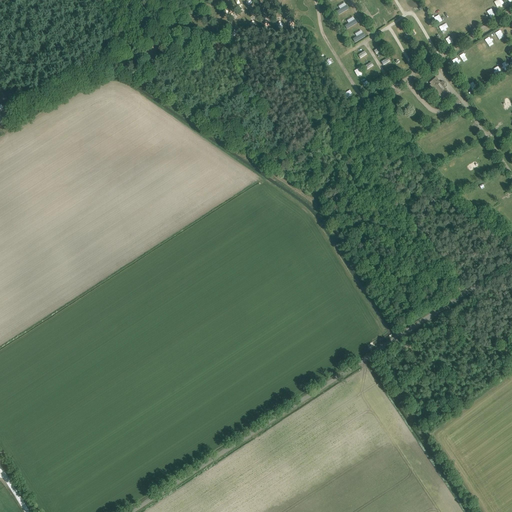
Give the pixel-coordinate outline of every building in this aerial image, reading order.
[(338,6),(339,9),(336,11),(338,14),(348,10),(345,3),(338,6)] [(345,25),(347,29),(357,23),(353,16),(346,20),(348,23),(345,25)] [(438,26),(442,33),(447,31),(446,29),(449,28),(446,22),(438,26)] [(352,39),(355,43),(365,37),(361,30),(355,34),(356,37),(352,39)] [(501,32),(500,33),(499,30),(494,33),(498,41),(504,37),(501,32)] [(360,59),(367,54),(365,50),(357,55),(360,59)] [(400,67),(404,65),(397,55),(394,57),(400,67)] [(440,99),(442,97),(443,99),(450,94),(445,88),(447,87),(446,83),(442,82),(441,83),(436,77),(430,83),(431,84),(429,85),(440,99)] [(342,80),(336,84),(339,89),(344,85),(342,80)] [(470,94),(475,91),(470,82),(465,85),(470,94)]
